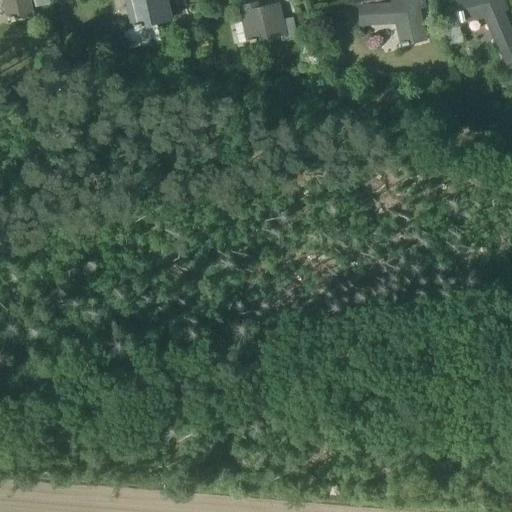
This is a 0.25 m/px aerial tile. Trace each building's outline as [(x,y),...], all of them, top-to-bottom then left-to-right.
[(3,0),(9,22),(31,16),(27,0),(3,0)] [(126,0),(133,29),(156,23),(168,20),(163,0),(126,0)] [(395,22),(401,47),(424,41),(416,8),(423,7),(421,0),(399,0),(395,1),(396,4),(392,6),(357,8),(358,24),(395,22)] [(484,16),(498,51),(511,44),(511,39),(500,13),(499,7),(504,6),(502,0),(454,0),(460,22),(484,16)] [(248,42),(249,43),(284,35),(280,20),(276,4),(251,10),(250,4),(240,6),(243,20),(248,42)] [(456,15),(442,18),(448,46),(462,43),(456,15)] [(280,20),(284,35),(285,40),(296,37),(292,17),(280,20)] [(248,42),(243,20),(234,23),(239,44),(248,42)] [(156,23),(133,29),(122,31),(126,49),(160,41),(156,23)] [(511,44),(498,51),(505,65),(511,62),(511,44)] [(161,60),(169,61),(170,52),(162,51),(161,60)] [(433,84),(446,85),(447,77),(434,76),(433,84)]
